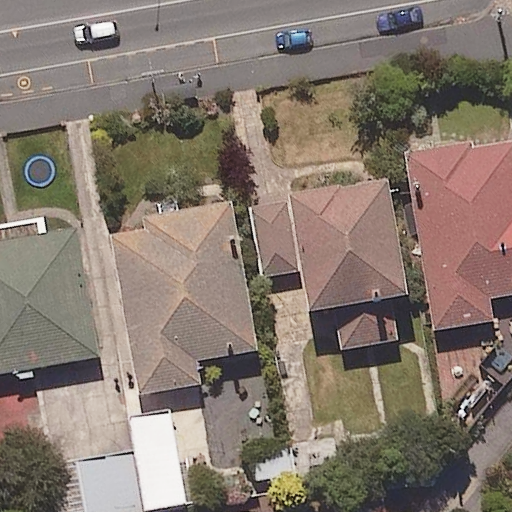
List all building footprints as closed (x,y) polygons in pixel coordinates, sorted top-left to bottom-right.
[(511,146),(409,161),(435,336),(493,327),(490,309),(511,303),(511,146)] [(404,310),(386,193),(250,214),(260,283),(300,277),(307,322),(336,318),(342,355),(398,347),(393,312),(404,310)] [(137,400),(199,390),(225,386),(221,363),(255,358),(231,212),(143,226),(145,238),(111,243),(137,400)] [(44,243),(41,221),(0,228),(0,380),(97,364),(76,238),(44,243)] [(133,458),(140,511),(182,511),(170,422),(129,427),(133,458)] [(295,481),(292,449),(256,452),(259,484),(295,481)] [(140,511),(133,458),(76,466),(81,511),(140,511)]
